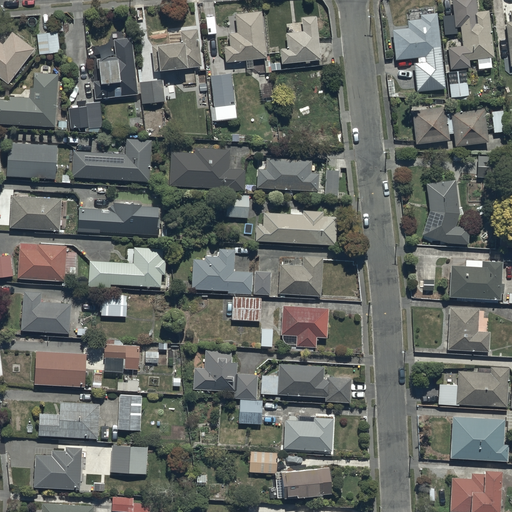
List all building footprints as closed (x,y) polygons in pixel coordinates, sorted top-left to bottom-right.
[(474,0),(450,0),(453,25),(459,24),(461,42),(447,44),(449,66),(469,64),(469,57),(493,55),(489,8),(475,10),(474,0)] [(222,44),(224,60),(266,56),(261,10),(234,12),(236,30),(228,31),(229,43),(222,44)] [(444,86),(436,11),(418,13),(419,15),(407,17),(407,24),(390,25),(394,58),(423,55),(424,60),(413,61),(416,89),(444,86)] [(278,47),(280,61),(320,58),(316,13),(300,14),(301,28),(285,30),(287,46),(278,47)] [(155,42),(149,43),(153,70),(200,64),(195,26),(179,28),(180,37),(154,40),(155,42)] [(0,76),(6,81),(33,45),(11,28),(1,41),(0,40),(0,76)] [(56,29),(35,32),(38,53),(59,51),(56,29)] [(91,79),(94,96),(137,92),(132,35),(113,37),(114,54),(95,55),(97,78),(91,79)] [(448,69),(450,95),(468,93),(466,67),(448,69)] [(0,95),(0,120),(53,125),(57,73),(34,71),(32,86),(29,85),(28,95),(4,93),(4,96),(0,95)] [(230,72),(210,73),(214,118),(234,116),(230,72)] [(139,79),(140,102),(164,100),(162,77),(139,79)] [(296,97),(298,115),(317,115),(316,96),(296,97)] [(67,106),(69,126),(87,126),(87,131),(99,130),(99,124),(101,124),(98,99),(84,100),(85,104),(67,106)] [(443,103),(411,108),(415,142),(448,137),(448,134),(452,133),(453,144),(488,139),(483,105),(444,111),(443,103)] [(491,109),(493,130),(504,129),(502,108),(491,109)] [(72,149),(71,175),(149,179),(151,139),(126,137),(125,152),(72,149)] [(6,140),(5,173),(54,176),(56,143),(6,140)] [(170,152),(169,185),(244,189),(245,170),(229,169),(230,149),(194,147),(194,153),(170,152)] [(477,153),(476,175),(499,176),(500,154),(477,153)] [(258,168),(257,188),(317,191),(318,174),(310,174),(311,160),(267,157),(267,169),(258,168)] [(327,170),(326,195),(338,196),(339,171),(327,170)] [(454,177),(425,181),(428,208),(421,232),(447,240),(467,241),(468,224),(455,224),(458,209),(454,177)] [(11,193),(9,225),(58,228),(60,197),(11,193)] [(227,196),(227,217),(248,217),(249,196),(227,196)] [(113,206),(77,205),(76,229),(157,233),(159,203),(139,202),(139,200),(113,199),(113,206)] [(256,226),(255,241),(336,244),(338,216),(324,216),(324,212),(303,211),(303,215),(263,213),(263,226),(256,226)] [(20,243),(17,278),(65,281),(67,246),(20,243)] [(133,262),(89,260),(88,286),(111,287),(111,285),(160,287),(161,274),(165,275),(165,260),(162,259),(163,249),(134,247),(133,262)] [(206,259),(194,259),(193,289),(228,290),(228,293),(252,294),(253,272),(236,272),(236,250),(220,249),(220,256),(206,256),(206,259)] [(0,256),(0,277),(13,276),(11,256),(0,256)] [(280,264),(279,294),(321,296),(323,258),(303,257),(303,265),(280,264)] [(465,257),(464,263),(449,262),(447,294),(499,297),(500,291),(502,291),(503,281),(500,281),(501,259),(465,257)] [(254,271),(254,294),(270,295),(271,272),(254,271)] [(42,293),(23,292),(22,332),(70,334),(71,304),(41,302),(42,293)] [(100,293),(100,315),(127,316),(127,294),(100,293)] [(232,298),(231,320),(260,321),(261,299),(232,298)] [(477,305),(448,304),(446,347),(488,349),(489,328),(477,328),(477,305)] [(328,308),(282,306),(281,336),(297,336),(297,346),(317,347),(317,337),(327,338),(328,308)] [(261,330),(261,346),(272,346),(273,330),(261,330)] [(139,346),(104,345),(103,371),(122,372),(123,370),(138,371),(139,346)] [(232,351),(206,350),(205,368),(194,367),(194,389),(234,390),(234,399),(257,399),(258,375),(238,374),(238,363),(231,362),(232,351)] [(144,351),(144,362),(157,362),(157,351),(144,351)] [(36,352),(34,385),(85,387),(86,354),(36,352)] [(262,375),(261,394),(326,396),(326,401),(351,402),(352,378),(327,377),(327,380),(324,380),(324,366),(280,364),(279,376),(262,375)] [(457,369),(455,382),(438,382),(437,402),(506,404),(507,365),(477,364),(477,369),(457,369)] [(117,382),(117,391),(138,392),(138,381),(127,381),(127,383),(117,382)] [(119,395),(118,429),(140,430),(141,396),(119,395)] [(239,401),(238,423),(261,424),(262,401),(239,401)] [(39,413),(38,435),(98,438),(100,404),(60,402),(59,414),(39,413)] [(504,417),(451,414),(449,455),(506,458),(507,442),(502,442),(504,417)] [(285,420),(284,448),(333,451),(334,419),(314,418),(313,421),(285,420)] [(112,446),(111,472),(146,474),(147,447),(112,446)] [(35,454),(34,486),(80,488),(82,447),(66,447),(66,451),(53,450),(53,455),(35,454)] [(250,453),(250,472),(276,473),(277,454),(250,453)] [(498,509),(499,465),(483,465),(482,472),(470,471),(470,477),(450,476),(449,510),(471,511),(471,508),(498,509)] [(320,495),(332,494),(330,467),(282,472),(284,497),(298,496),(298,498),(320,496),(320,495)] [(113,495),(112,510),(128,511),(127,511),(162,511),(163,504),(134,503),(134,496),(113,495)]
